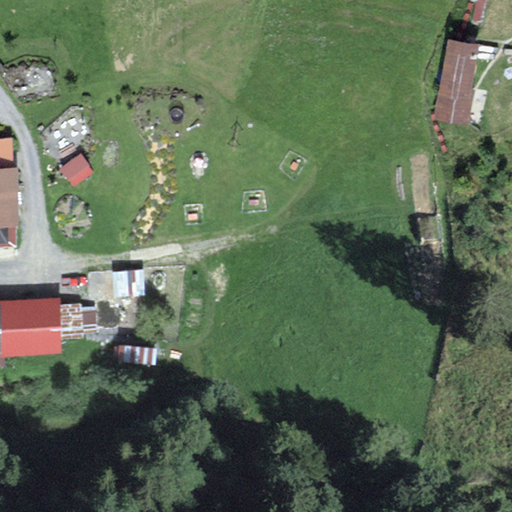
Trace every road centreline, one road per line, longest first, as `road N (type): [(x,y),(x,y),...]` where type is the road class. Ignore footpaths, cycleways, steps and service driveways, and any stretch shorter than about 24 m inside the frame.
road 1 (track): [(322,170),(262,237),(32,272)]
road 2 (track): [(0,273),(32,272),(33,212),(25,132),(0,99)]
